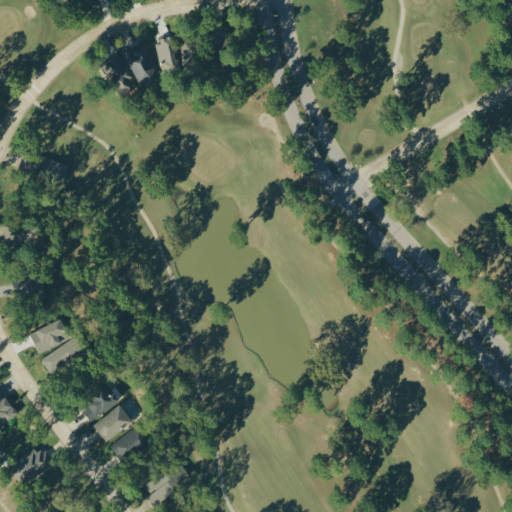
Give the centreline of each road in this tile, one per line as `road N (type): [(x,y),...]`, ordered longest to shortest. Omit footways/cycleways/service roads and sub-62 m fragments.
road 1 (residential): [(127,511),(0,333),(5,127),(37,80),(77,45),(197,0)]
road 2 (residential): [(511,367),(344,182),(300,104),(272,0)]
road 3 (residential): [(344,182),(511,81)]
